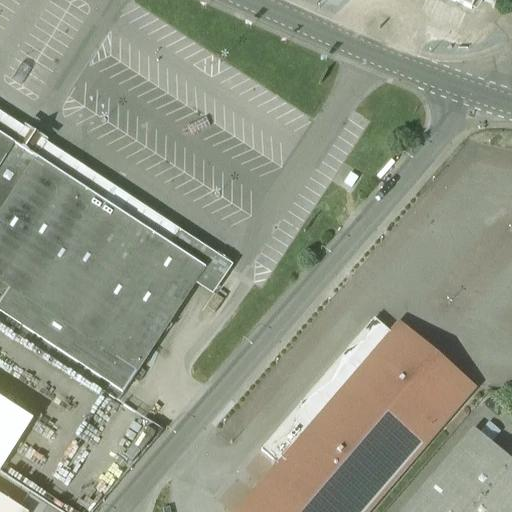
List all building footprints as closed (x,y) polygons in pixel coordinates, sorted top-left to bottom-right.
[(445,0),(471,11),(475,0),(482,0),(492,4),(494,0),(445,0)] [(231,267),(23,131),(13,146),(14,146),(0,166),(0,313),(123,394),(136,373),(199,278),(216,290),(231,267)] [(0,166),(14,146),(13,146),(0,137),(0,166)] [(351,190),(358,180),(350,175),(343,185),(351,190)] [(329,373),(261,453),(278,467),(239,511),(368,511),(465,400),(406,349),(409,345),(394,333),(391,336),(374,321),(329,373)] [(0,400),(0,471),(33,422),(0,400)] [(511,511),(511,464),(473,431),(403,511),(511,511)] [(22,511),(0,497),(0,511),(22,511)]
